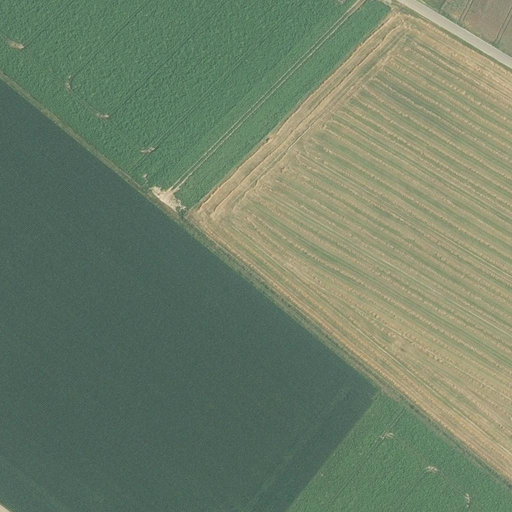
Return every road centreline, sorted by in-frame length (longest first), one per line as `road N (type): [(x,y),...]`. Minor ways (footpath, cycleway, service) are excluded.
road 1 (track): [(511,494),(0,75)]
road 2 (unclassified): [(511,68),(395,0)]
